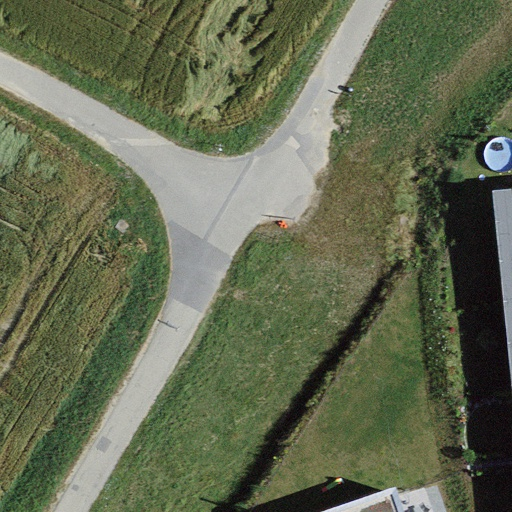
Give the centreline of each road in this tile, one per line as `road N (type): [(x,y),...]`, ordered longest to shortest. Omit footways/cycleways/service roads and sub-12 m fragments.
road 1 (unclassified): [(237,214),(62,511)]
road 2 (unclassified): [(237,214),(140,146),(0,73)]
road 3 (unclassified): [(381,0),(298,149),(237,214)]
